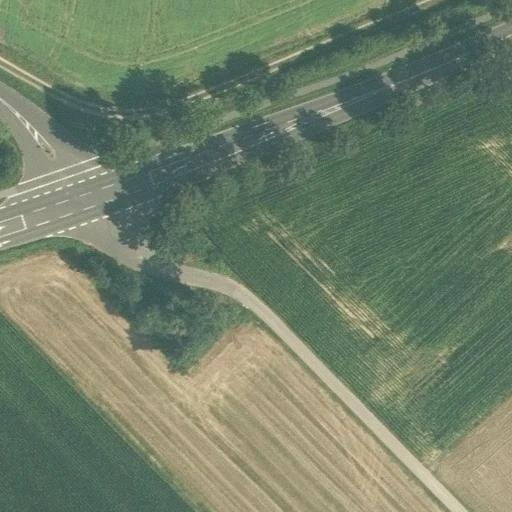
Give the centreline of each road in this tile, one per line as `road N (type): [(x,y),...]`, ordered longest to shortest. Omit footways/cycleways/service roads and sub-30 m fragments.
road 1 (track): [(83,203),(124,246),(158,266),(250,300),(459,511)]
road 2 (track): [(435,0),(146,115),(99,113),(0,62)]
road 3 (secondary): [(83,203),(511,35)]
road 4 (unclassified): [(83,203),(37,134),(0,99)]
